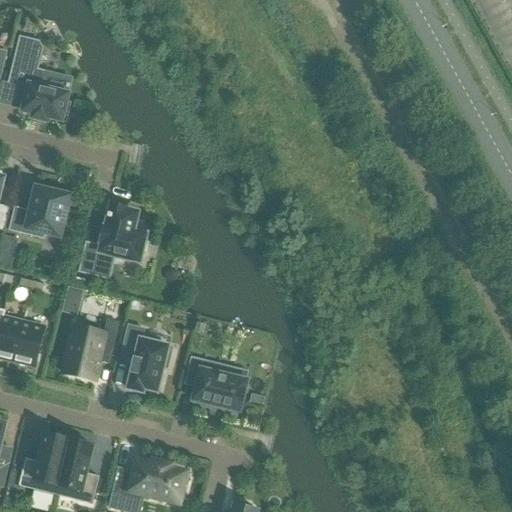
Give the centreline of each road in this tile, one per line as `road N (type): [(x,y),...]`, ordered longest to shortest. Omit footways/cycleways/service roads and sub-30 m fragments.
road 1 (residential): [(0,405),(219,465),(208,511)]
road 2 (tertiary): [(511,175),(414,0)]
